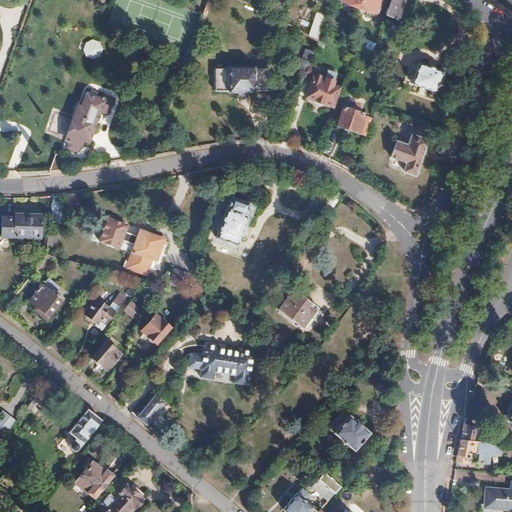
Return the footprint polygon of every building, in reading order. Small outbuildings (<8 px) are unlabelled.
[(39,51),(47,54),(65,0),(47,0),(30,48),(37,50),(53,3),(56,4),(39,51)] [(96,39),(108,6),(92,0),(75,0),(60,43),(90,54),(93,46),(96,39)] [(341,0),(378,13),(382,0),(341,0)] [(396,17),(402,0),(390,0),(385,13),(396,17)] [(316,39),(325,15),(317,12),(309,35),(316,39)] [(100,54),(102,47),(99,40),(96,39),(93,46),(90,55),(94,57),(100,54)] [(89,57),(58,47),(48,75),(79,86),(89,57)] [(332,106),(338,88),(332,86),(333,81),(313,74),(316,65),(308,62),(303,77),(311,80),(305,96),(332,106)] [(435,92),(442,71),(417,62),(410,83),(435,92)] [(266,91),(266,69),(253,69),(253,68),(227,68),(227,70),(213,70),(214,92),(227,92),(227,93),(254,93),(254,91),(266,91)] [(0,110),(1,107),(12,77),(4,74),(0,85),(0,110)] [(102,113),(98,112),(103,96),(88,90),(82,106),(78,105),(66,138),(70,140),(69,143),(69,146),(73,147),(76,145),(77,142),(81,140),(82,137),(88,139),(91,137),(92,133),(91,130),(94,128),(95,124),(95,121),(99,122),(102,113)] [(336,125),(363,134),(368,118),(359,115),(360,113),(342,107),(336,125)] [(403,171),(413,174),(425,139),(410,134),(407,144),(395,140),(389,156),(406,162),(403,171)] [(60,169),(65,156),(64,153),(60,151),(57,152),(50,170),(60,169)] [(48,170),(53,155),(44,152),(37,171),(48,170)] [(331,208),(341,195),(339,193),(333,189),(324,202),(331,208)] [(61,215),(64,194),(57,195),(51,195),(49,214),(61,215)] [(246,219),(247,218),(244,217),(249,204),(230,198),(226,211),(225,210),(215,239),(237,246),(246,219)] [(251,220),(255,207),(249,204),(244,217),(247,218),(246,219),(251,220)] [(1,235),(39,236),(39,214),(14,214),(14,218),(1,217),(1,235)] [(104,216),(97,243),(120,250),(128,223),(104,216)] [(155,262),(163,239),(160,238),(161,236),(161,235),(159,233),(154,231),(151,233),(151,235),(138,231),(125,269),(146,276),(151,261),(155,262)] [(46,265),(52,257),(46,255),(37,266),(36,268),(42,272),(46,265)] [(48,316),(61,298),(52,291),(51,292),(40,284),(34,292),(35,293),(29,301),(35,307),(33,310),(47,321),(50,317),(48,316)] [(200,294),(202,287),(196,285),(195,287),(193,293),(200,294)] [(308,317),(315,309),(307,302),(306,303),(299,298),(300,296),(291,289),(285,297),(286,297),(277,309),(299,327),(307,316),(308,317)] [(106,325),(118,308),(112,303),(109,308),(97,299),(84,315),(87,318),(87,319),(87,320),(90,323),(91,322),(93,322),(96,325),(99,321),(106,325)] [(156,343),(170,326),(155,313),(140,330),(156,343)] [(106,370),(119,354),(105,341),(91,358),(106,370)] [(251,378),(254,355),(253,355),(253,353),(241,351),(241,353),(219,350),(219,349),(207,347),(207,348),(205,348),(204,358),(191,357),(189,370),(202,372),(201,379),(214,381),(215,374),(236,376),(235,384),(249,385),(250,378),(251,378)] [(46,400),(56,385),(52,383),(47,378),(36,393),(46,400)] [(146,425),(163,402),(155,395),(136,417),(146,425)] [(93,430),(100,420),(90,412),(86,409),(68,433),(76,438),(73,443),(71,442),(68,445),(69,448),(73,450),(75,450),(77,451),(93,430)] [(511,429),(511,410),(503,423),(511,429)] [(369,431),(352,417),(350,416),(349,415),(347,416),(346,416),(335,429),(335,431),(335,432),(336,434),(353,449),(369,431)] [(397,440),(396,426),(396,423),(382,439),(385,439),(386,444),(390,445),(393,441),(397,441),(397,440)] [(471,441),(474,427),(463,423),(458,440),(471,441)] [(498,454),(499,444),(471,441),(458,440),(454,460),(467,462),(469,451),(476,452),(476,463),(486,464),(486,458),(488,456),(491,454),(498,454)] [(94,499),(113,476),(107,471),(105,473),(92,463),(75,484),(94,499)] [(345,480),(334,470),(329,476),(335,482),(335,483),(339,487),(345,480)] [(339,487),(335,483),(335,482),(329,476),(328,477),(323,473),(317,480),(333,494),(339,487)] [(333,494),(317,480),(310,487),(325,502),(333,494)] [(136,506),(139,502),(139,497),(126,485),(118,493),(120,495),(116,500),(109,494),(98,507),(103,511),(125,511),(131,506),(136,506)] [(509,511),(511,511),(511,486),(511,491),(487,489),(485,506),(510,509),(509,511)] [(315,511),(310,507),(312,505),(310,502),(307,504),(302,500),(308,494),(301,488),(282,509),(284,511),(315,511)]
